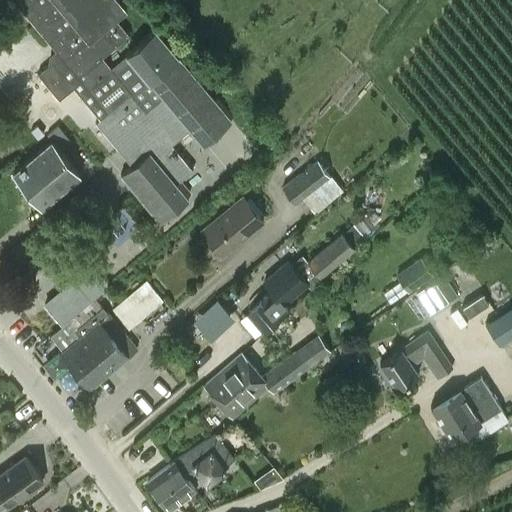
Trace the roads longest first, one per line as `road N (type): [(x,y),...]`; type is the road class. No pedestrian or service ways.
road 1 (residential): [(132,511),(0,347)]
road 2 (unknown): [(230,511),(385,401)]
